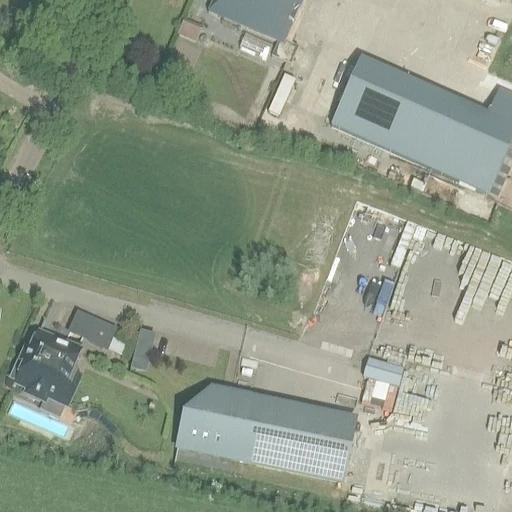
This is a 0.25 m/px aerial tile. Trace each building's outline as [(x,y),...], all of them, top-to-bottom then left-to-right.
[(213,0),(207,13),(279,44),(272,58),(292,66),(299,49),(286,43),(303,0),(213,0)] [(184,20),(178,35),(197,43),(203,28),(184,20)] [(331,128),(489,198),(511,145),(511,129),(506,127),(360,62),(331,128)] [(23,350),(9,381),(26,389),(24,393),(42,401),(44,397),(56,402),(62,388),(65,389),(72,374),(69,373),(77,354),(37,336),(43,322),(42,322),(27,354),(23,352),(24,350),(23,350)] [(86,345),(107,354),(116,332),(96,324),(86,345)] [(138,331),(133,371),(150,374),(155,334),(138,331)] [(403,372),(367,361),(361,380),(398,390),(403,372)] [(182,418),(171,469),(172,469),(176,449),(339,484),(352,423),(208,392),(207,393),(182,418)]
